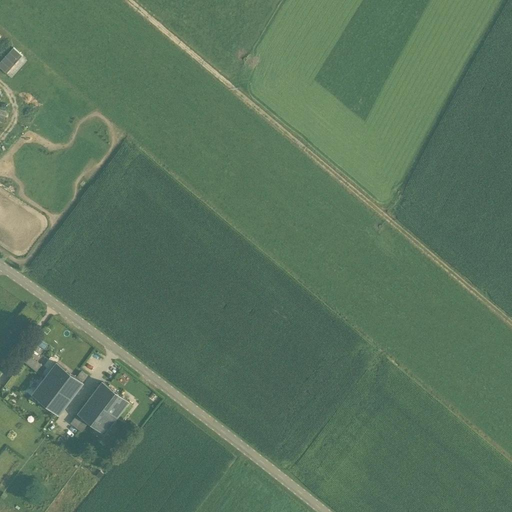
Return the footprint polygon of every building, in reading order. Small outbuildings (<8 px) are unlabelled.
[(18,129),(49,155),(67,135),(36,109),(18,129)] [(25,362),(37,370),(42,363),(30,355),(25,362)] [(49,381),(66,394),(70,390),(74,392),(82,382),(57,362),(48,373),(52,376),(49,381)] [(6,383),(4,386),(9,389),(26,366),(21,363),(6,383)] [(81,371),(78,376),(83,379),(86,375),(81,371)] [(63,399),(66,394),(49,381),(45,385),(41,382),(33,393),(58,413),(67,402),(63,399)] [(116,410),(120,413),(128,401),(103,382),(94,393),(98,396),(92,404),(88,401),(79,413),(105,432),(113,421),(109,418),(116,410)] [(73,422),(81,430),(87,423),(79,415),(73,422)]
